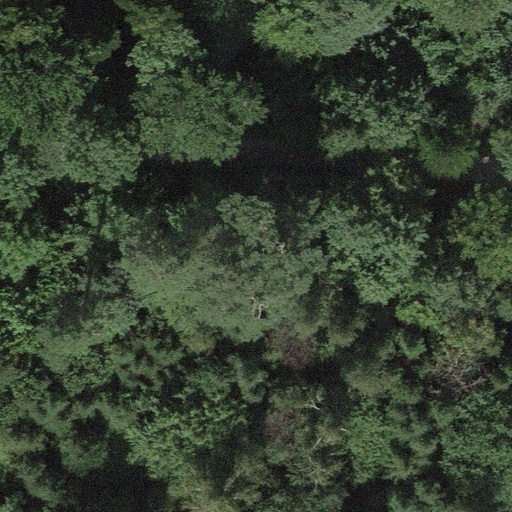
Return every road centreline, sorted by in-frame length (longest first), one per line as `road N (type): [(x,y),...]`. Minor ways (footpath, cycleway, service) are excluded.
road 1 (track): [(0,156),(174,151),(511,180)]
road 2 (track): [(266,0),(174,151),(29,278),(0,315)]
